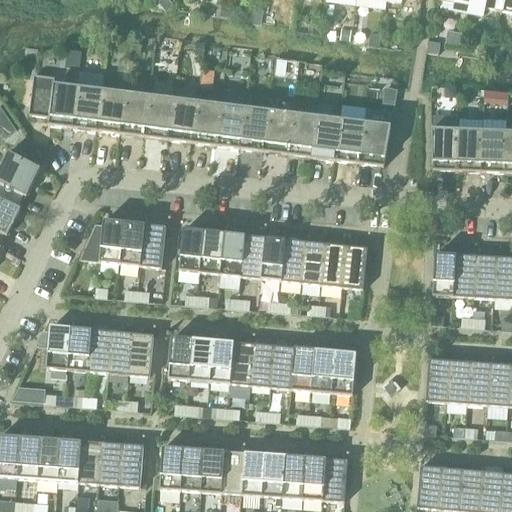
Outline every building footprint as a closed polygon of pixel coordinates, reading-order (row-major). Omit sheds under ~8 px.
[(165,14),(173,7),(166,0),(155,0),(152,2),(157,8),(159,6),(165,14)] [(454,14),(468,16),(470,0),(435,0),(435,2),(455,6),(454,14)] [(470,0),(468,16),(482,19),(483,11),(499,14),(501,0),(470,0)] [(511,0),(501,0),(499,14),(511,16),(511,0)] [(231,19),(233,9),(223,7),(222,17),(231,19)] [(313,28),(312,36),(320,37),(321,29),(313,28)] [(341,41),(349,42),(350,32),(342,32),(341,41)] [(368,48),(379,50),(381,38),(370,36),(368,48)] [(157,38),(156,46),(163,47),(164,39),(157,38)] [(415,41),(403,39),(401,51),(413,53),(415,41)] [(132,42),(131,55),(140,56),(142,43),(132,42)] [(426,55),(438,56),(439,45),(428,44),(427,47),(428,47),(427,48),(426,54),(426,55)] [(494,44),(490,62),(501,64),(505,47),(494,44)] [(204,46),(195,45),(194,56),(202,57),(204,46)] [(68,53),(65,69),(78,71),(80,55),(68,53)] [(78,90),(72,131),(87,133),(87,135),(95,136),(95,134),(96,134),(101,93),(103,77),(79,74),(78,90)] [(72,131),(77,90),(54,87),(55,81),(34,78),(29,118),(49,120),(48,128),(63,130),(63,132),(71,133),(72,131)] [(119,137),(120,137),(125,96),(101,93),(96,134),(111,136),(111,138),(119,139),(119,137)] [(143,140),(144,140),(149,99),(125,96),(120,137),(135,139),(135,140),(143,141),(143,140)] [(167,143),(168,143),(173,102),(149,99),(144,140),(159,142),(159,143),(167,144),(167,143)] [(191,146),(197,105),(173,102),(168,143),(183,145),(182,146),(190,147),(191,146)] [(214,149),(215,149),(220,108),(197,105),(191,146),(206,148),(206,149),(214,150),(214,149)] [(310,161),(311,161),(316,120),(315,120),(317,110),(293,107),(292,117),(287,158),(302,160),(301,161),(309,162),(310,161)] [(244,111),(220,108),(215,149),(230,151),(230,152),(238,153),(238,152),(239,152),(244,111)] [(0,109),(0,136),(3,141),(16,133),(0,109)] [(262,155),(263,155),(268,114),(244,111),(239,152),(254,154),(254,155),(262,156),(262,155)] [(268,114),(263,155),(278,157),(278,158),(286,159),(286,158),(287,158),(292,117),(268,114)] [(325,164),(333,165),(333,164),(334,164),(339,123),(316,120),(311,161),(325,163),(325,164)] [(339,123),(334,164),(349,166),(349,167),(357,168),(357,167),(358,167),(363,126),(339,123)] [(391,129),(363,126),(358,167),(373,168),(373,170),(381,171),(381,169),(383,170),(391,129)] [(457,175),(458,133),(431,132),(431,174),(434,174),(434,175),(442,176),(442,174),(457,175)] [(466,175),(481,175),(482,134),(458,133),(457,175),(458,175),(458,176),(466,177),(466,175)] [(482,134),(481,175),(482,175),(482,177),(490,177),(490,176),(505,176),(506,135),(482,134)] [(0,199),(18,208),(23,197),(26,199),(27,197),(28,198),(32,190),(31,189),(40,171),(8,155),(0,170),(0,199)] [(0,243),(4,236),(7,238),(8,236),(9,237),(13,230),(11,229),(20,210),(17,209),(18,208),(0,199),(0,243)] [(99,265),(120,267),(124,226),(115,224),(115,223),(108,222),(108,224),(103,223),(103,228),(95,227),(79,263),(99,265)] [(129,226),(124,226),(120,267),(140,269),(145,228),(135,227),(135,225),(129,224),(129,226)] [(161,272),(166,230),(155,229),(155,227),(149,227),(149,228),(145,228),(140,269),(161,272)] [(179,274),(200,276),(204,234),(194,233),(195,231),(188,231),(188,232),(183,232),(179,274)] [(200,276),(220,278),(224,236),(215,235),(215,234),(209,233),(209,235),(204,234),(200,276)] [(220,278),(240,280),(245,238),(235,237),(235,236),(229,235),(229,237),(224,236),(220,278)] [(240,280),(261,282),(265,241),(255,240),(255,238),(249,237),(249,239),(245,238),(240,280)] [(261,282),(281,284),(285,243),(276,242),(276,240),(270,239),(269,241),(265,241),(261,282)] [(281,284),(301,287),(306,245),(296,244),(296,242),(290,242),(290,243),(285,243),(281,284)] [(310,245),(306,245),(301,287),(321,289),(326,247),(316,246),(316,244),(310,244),(310,245)] [(321,289),(342,291),(346,249),(336,248),(336,247),(330,246),(330,248),(326,247),(321,289)] [(350,250),(346,249),(342,291),(363,293),(367,252),(357,250),(357,249),(351,248),(350,250)] [(432,299),(453,300),(455,258),(451,258),(451,256),(445,256),(445,258),(434,257),(432,299)] [(465,259),(455,258),(453,300),(474,301),(476,259),(472,259),(472,257),(465,257),(465,259)] [(486,260),(476,259),(474,301),(494,302),(496,260),(492,260),(492,258),(486,258),(486,260)] [(494,302),(511,303),(511,259),(506,259),(506,261),(496,260),(494,302)] [(106,302),(107,292),(96,291),(95,301),(106,302)] [(125,303),(136,304),(137,294),(126,293),(125,303)] [(148,295),(137,294),(136,304),(148,305),(148,295)] [(185,308),(196,309),(197,299),(186,298),(185,308)] [(208,300),(197,299),(196,309),(207,310),(216,311),(218,300),(208,300)] [(226,312),(237,312),(238,302),(226,302),(226,312)] [(249,303),(238,302),(237,312),(248,313),(249,303)] [(266,315),(278,316),(279,306),(267,305),(266,315)] [(289,307),(279,306),(278,316),(289,316),(289,307)] [(307,318),(318,319),(319,309),(308,308),(307,318)] [(330,310),(319,309),(318,319),(329,320),(330,310)] [(360,322),(361,312),(349,311),(348,321),(360,322)] [(442,329),(443,319),(431,318),(430,328),(442,329)] [(461,330),(472,331),(473,322),(462,321),(461,330)] [(484,322),(473,322),(472,331),(483,332),(484,322)] [(502,334),(511,334),(511,324),(502,324),(502,334)] [(63,373),(67,373),(71,331),(61,330),(61,329),(55,328),(55,330),(50,329),(49,335),(48,351),(46,371),(63,373)] [(88,375),(91,333),(82,332),(82,331),(76,330),(75,332),(71,331),(67,373),(88,375)] [(96,333),(91,333),(88,375),(108,377),(112,335),(102,334),(102,332),(96,332),(96,333)] [(44,334),(37,350),(48,351),(49,335),(44,334)] [(128,378),(132,337),(122,336),(122,334),(116,334),(116,335),(112,335),(108,377),(128,378)] [(136,337),(132,337),(128,378),(154,381),(158,339),(143,338),(143,336),(136,335),(136,337)] [(189,384),(193,342),(183,341),(183,340),(177,339),(177,341),(172,340),(168,382),(189,384)] [(197,342),(193,342),(189,384),(209,386),(213,344),(203,343),(203,341),(197,341),(197,342)] [(209,386),(230,388),(233,346),(224,345),(224,343),(218,343),(217,344),(213,344),(209,386)] [(250,389),(254,348),(244,347),(244,345),(238,345),(238,346),(233,346),(230,388),(250,389)] [(250,389),(270,391),(274,349),(264,349),(264,347),(258,346),(258,348),(254,348),(250,389)] [(270,391),(291,393),(294,351),(285,350),(285,349),(278,348),(278,350),(274,349),(270,391)] [(299,352),(294,351),(291,393),(311,395),(315,353),(305,352),(305,351),(299,350),(299,352)] [(319,353),(315,353),(311,395),(331,397),(335,355),(325,354),(325,352),(319,352),(319,353)] [(339,355),(335,355),(331,397),(352,399),(356,357),(345,356),(346,354),(339,354),(339,355)] [(425,405),(447,406),(450,364),(445,364),(445,362),(439,362),(439,363),(428,363),(425,405)] [(459,365),(450,364),(447,406),(467,408),(470,366),(466,365),(466,364),(460,363),(459,365)] [(480,366),(470,366),(467,408),(487,409),(490,367),(486,367),(486,365),(480,365),(480,366)] [(487,409),(487,421),(507,423),(508,410),(511,369),(507,368),(507,367),(500,366),(500,368),(490,367),(487,409)] [(387,384),(381,390),(384,393),(384,392),(390,399),(397,393),(397,394),(400,391),(394,385),(391,382),(388,385),(387,384)] [(54,408),(55,398),(44,397),(43,407),(54,408)] [(73,410),(84,410),(85,401),(74,400),(73,410)] [(96,401),(85,401),(84,410),(95,411),(96,401)] [(114,413),(125,414),(126,404),(115,403),(114,413)] [(137,405),(126,404),(125,414),(136,414),(137,405)] [(175,418),(186,419),(187,409),(176,408),(175,418)] [(198,410),(187,409),(186,419),(197,420),(198,410)] [(216,421),(227,422),(228,412),(216,411),(216,421)] [(239,413),(228,412),(227,422),(238,423),(239,413)] [(256,424),(267,425),(268,415),(257,414),(256,424)] [(279,416),(268,415),(267,425),(279,426),(279,416)] [(297,427),(308,428),(309,418),(298,418),(297,427)] [(320,419),(309,418),(308,428),(319,429),(320,419)] [(350,432),(351,422),(339,421),(338,431),(350,432)] [(434,438),(435,429),(424,428),(423,438),(434,438)] [(454,440),(465,441),(465,431),(454,430),(454,440)] [(477,432),(465,431),(465,441),(476,442),(477,432)] [(494,443),(505,444),(506,434),(495,433),(494,443)] [(0,491),(16,492),(17,482),(20,440),(10,440),(10,438),(4,437),(4,439),(0,438),(0,491)] [(17,482),(37,484),(40,442),(31,441),(31,439),(25,439),(24,441),(20,440),(17,482)] [(37,484),(58,485),(61,443),(51,442),(51,441),(45,440),(45,442),(40,442),(37,484)] [(58,485),(78,486),(81,445),(71,444),(71,442),(65,442),(65,443),(61,443),(58,485)] [(86,445),(81,445),(78,486),(98,488),(101,446),(92,445),(92,444),(86,443),(86,445)] [(106,446),(101,446),(98,488),(119,489),(122,448),(112,447),(112,445),(106,445),(106,446)] [(126,448),(122,448),(119,489),(140,491),(141,479),(143,449),(132,448),(132,447),(126,446),(126,448)] [(159,492),(180,494),(183,452),(174,451),(174,450),(168,449),(167,451),(162,450),(160,481),(159,492)] [(180,494),(201,495),(204,453),(194,453),(194,451),(188,451),(188,452),(183,452),(180,494)] [(201,495),(221,497),(224,455),(214,454),(214,452),(208,452),(208,454),(204,453),(201,495)] [(221,497),(241,498),(244,456),(235,456),(235,454),(229,453),(228,455),(224,455),(221,497)] [(241,498),(262,500),(265,458),(255,457),(255,455),(249,455),(249,457),(244,456),(241,498)] [(265,458),(262,500),(276,501),(275,508),(282,508),(282,501),(285,459),(275,458),(275,457),(269,456),(269,458),(265,458)] [(282,501),(302,503),(306,461),(296,460),(296,458),(290,458),(289,460),(285,459),(282,501)] [(302,503),(323,504),(326,462),(316,461),(316,460),(310,459),(310,461),(306,461),(302,503)] [(330,462),(326,462),(323,504),(344,506),(347,464),(336,463),(337,461),(330,461),(330,462)] [(416,511),(423,511),(437,511),(441,471),(437,471),(437,469),(431,469),(431,471),(420,470),(416,511)] [(451,472),(441,471),(437,511),(458,511),(462,473),(457,473),(458,471),(451,471),(451,472)] [(458,511),(478,511),(482,475),(478,475),(478,473),(472,473),(472,474),(462,473),(458,511)] [(478,511),(499,511),(502,477),(498,477),(498,475),(492,474),(492,476),(482,475),(478,511)] [(511,511),(511,477),(502,477),(499,511),(511,511)] [(0,503),(0,511),(14,511),(15,505),(6,504),(0,503)]
